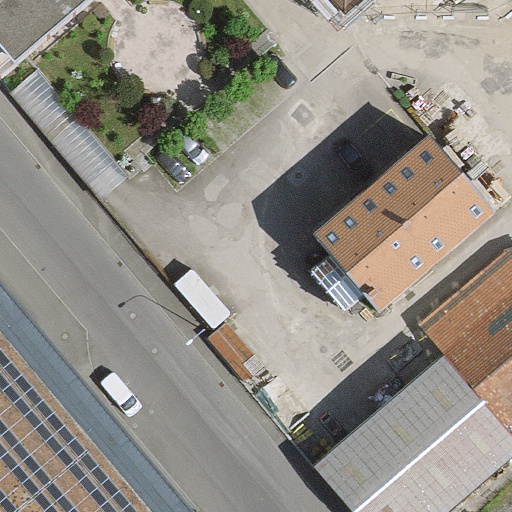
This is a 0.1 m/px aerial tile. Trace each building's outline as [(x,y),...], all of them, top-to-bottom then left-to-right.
[(0,0),(0,118),(128,0),(0,0)] [(365,0),(275,0),(311,44),(365,0)] [(418,133),(299,232),(365,310),(484,211),(418,133)] [(511,245),(508,242),(412,324),(437,352),(495,420),(511,406),(511,245)] [(437,352),(303,467),(341,511),(440,511),(511,451),(511,439),(495,420),(437,352)] [(0,511),(131,511),(0,353),(0,511)]
